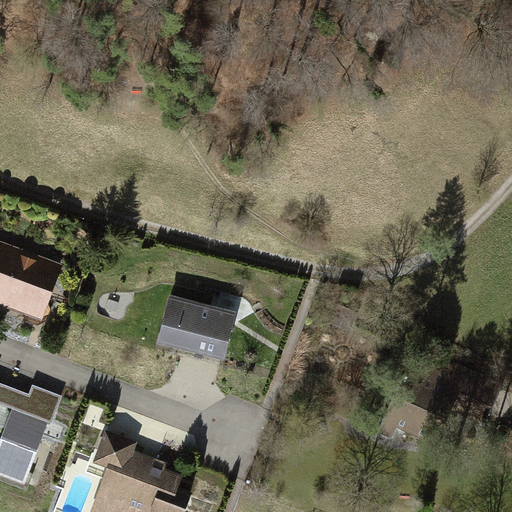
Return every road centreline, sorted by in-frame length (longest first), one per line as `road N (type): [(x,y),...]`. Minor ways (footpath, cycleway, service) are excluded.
road 1 (residential): [(0,179),(318,272),(382,274),(432,255),(511,185)]
road 2 (residential): [(252,446),(0,350)]
